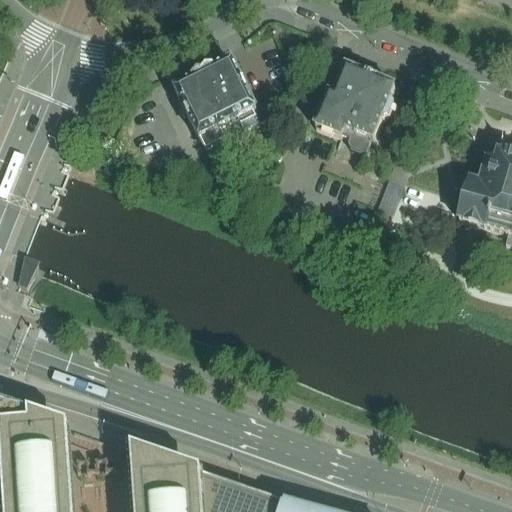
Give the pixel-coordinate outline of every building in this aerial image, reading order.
[(240,153),(249,149),(243,137),(258,130),(253,119),(258,116),(233,67),(214,77),(214,76),(215,76),(215,75),(217,74),(217,73),(218,72),(219,69),(219,67),(219,66),(219,64),(219,63),(218,62),(213,65),(214,66),(214,67),(213,67),(213,69),(212,70),(212,71),(211,71),(210,71),(201,75),(240,153)] [(373,147),(395,92),(378,85),(377,84),(381,73),(370,69),(365,80),(364,79),(364,80),(346,72),(346,74),(340,72),(316,133),(343,143),(346,136),(373,147)] [(195,86),(176,96),(200,146),(202,145),(207,156),(228,145),(234,156),(240,153),(201,75),(192,80),(191,81),(190,81),(188,80),(187,80),(186,79),(186,78),(185,78),(180,80),(181,82),(183,84),(184,85),(186,86),(187,86),(189,87),(190,87),(192,87),(193,86),(194,86),(195,86)] [(511,155),(502,153),(501,158),(497,157),(495,166),(485,164),(477,194),(468,191),(467,195),(466,195),(460,217),(458,225),(511,240),(511,155)] [(393,217),(379,211),(373,224),(387,230),(393,217)] [(27,294),(30,288),(31,288),(40,272),(37,271),(26,267),(24,276),(21,284),(19,291),(27,294)] [(283,511),(284,509),(162,467),(164,480),(142,481),(144,511),(67,511),(61,431),(30,420),(30,431),(9,433),(11,467),(14,511),(283,511)]
